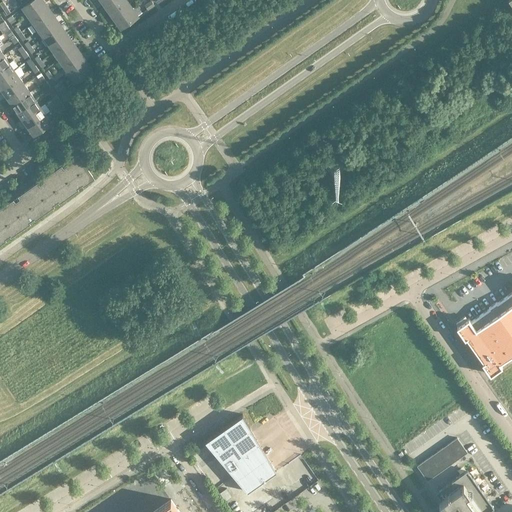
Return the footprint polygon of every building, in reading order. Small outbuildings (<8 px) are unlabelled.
[(45,3),(43,0),(32,0),(23,7),(29,14),(45,3)] [(127,1),(126,0),(112,0),(105,5),(111,12),(127,1)] [(132,8),(127,1),(111,12),(116,20),(132,8)] [(50,10),(45,3),(29,14),(34,22),(50,10)] [(138,16),(132,8),(116,20),(121,27),(138,16)] [(56,18),(50,10),(34,22),(31,24),(36,31),(39,29),(56,18)] [(61,25),(56,18),(39,29),(44,36),(61,25)] [(0,27),(4,33),(10,29),(5,21),(0,24),(0,27)] [(66,32),(61,25),(44,36),(42,39),(47,46),(50,44),(66,32)] [(71,40),(66,32),(50,44),(55,51),(71,40)] [(76,47),(71,40),(55,51),(60,59),(76,47)] [(81,54),(76,47),(60,59),(61,59),(59,61),(63,66),(64,65),(65,66),(81,54)] [(87,62),(81,54),(65,66),(70,73),(87,62)] [(0,68),(9,62),(4,55),(0,57),(0,68)] [(0,79),(14,70),(9,62),(0,68),(0,79)] [(92,69),(87,62),(70,73),(76,81),(92,69)] [(19,77),(14,70),(0,79),(0,84),(3,88),(19,77)] [(25,84),(19,77),(3,88),(8,96),(25,84)] [(30,92),(25,84),(8,96),(13,103),(30,92)] [(35,99),(30,92),(13,103),(18,110),(19,111),(35,99)] [(40,106),(35,99),(19,111),(18,110),(15,112),(21,120),(40,106)] [(45,114),(40,106),(21,120),(26,127),(45,114)] [(51,121),(45,114),(26,127),(31,135),(51,121)] [(66,159),(69,163),(64,167),(62,165),(53,171),(68,192),(77,186),(75,184),(81,180),(84,184),(95,175),(78,151),(66,159)] [(68,192),(53,171),(44,177),(46,180),(40,184),(38,182),(29,188),(44,209),(53,203),(51,201),(58,196),(59,198),(68,192)] [(44,209),(29,188),(20,194),(22,196),(10,205),(9,202),(5,205),(20,226),(29,220),(27,218),(34,213),(35,215),(44,209)] [(20,226),(5,205),(2,207),(3,210),(0,211),(0,240),(5,237),(3,234),(10,230),(11,232),(20,226)] [(511,292),(497,302),(489,307),(489,308),(471,321),(470,319),(469,318),(467,319),(459,325),(457,326),(458,328),(464,336),(465,338),(467,337),(484,361),(482,362),(484,364),(489,372),(491,374),(492,372),(500,366),(501,367),(502,365),(501,364),(500,362),(511,353),(511,292)] [(243,414),(206,440),(207,442),(215,452),(216,451),(218,449),(248,491),(276,471),(276,470),(275,471),(271,464),(271,463),(270,463),(265,456),(266,456),(265,456),(260,449),(261,449),(260,448),(260,449),(255,442),(256,441),(255,441),(250,434),(250,433),(250,434),(246,429),(250,427),(244,417),(243,414)] [(487,511),(494,508),(467,470),(434,493),(447,511),(487,511)] [(180,511),(171,499),(152,511),(180,511)]
